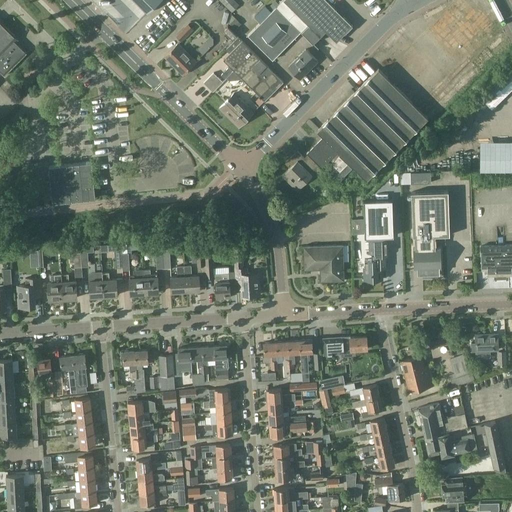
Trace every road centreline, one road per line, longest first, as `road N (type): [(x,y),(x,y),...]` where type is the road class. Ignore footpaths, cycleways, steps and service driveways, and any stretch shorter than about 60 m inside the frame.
road 1 (unclassified): [(239,169),(413,4)]
road 2 (tertiary): [(239,169),(69,0)]
road 3 (residential): [(418,511),(380,310)]
road 4 (residential): [(260,511),(243,318)]
road 5 (residential): [(103,326),(119,511)]
road 6 (tertiary): [(283,315),(270,222),(239,169)]
road 7 (residential): [(103,326),(243,318)]
road 8 (tertiary): [(380,310),(511,304)]
